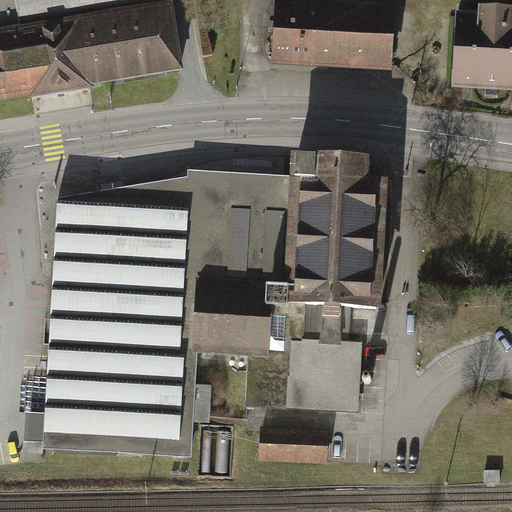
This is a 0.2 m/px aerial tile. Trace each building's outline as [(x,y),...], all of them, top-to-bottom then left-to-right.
[(0,0),(0,108),(182,79),(169,0),(0,0)] [(395,2),(349,0),(276,0),(273,61),(392,67),(395,2)] [(474,14),(453,12),(449,87),(511,90),(511,16),(511,7),(474,5),(474,14)] [(186,183),(59,202),(54,295),(45,452),(191,462),(194,426),(210,427),(212,389),(196,388),(199,357),(249,361),(269,362),(273,309),(305,311),(325,301),(351,305),(381,307),(389,176),(368,172),(369,153),(293,158),(291,179),(189,172),(186,183)] [(272,161),(234,159),(234,168),(272,171),(272,161)] [(269,362),(249,361),(246,406),(358,412),(362,342),(349,341),(351,305),(325,301),(321,345),(303,344),(305,311),(273,309),(269,362)] [(328,431),(261,428),(260,460),(327,463),(328,431)]
